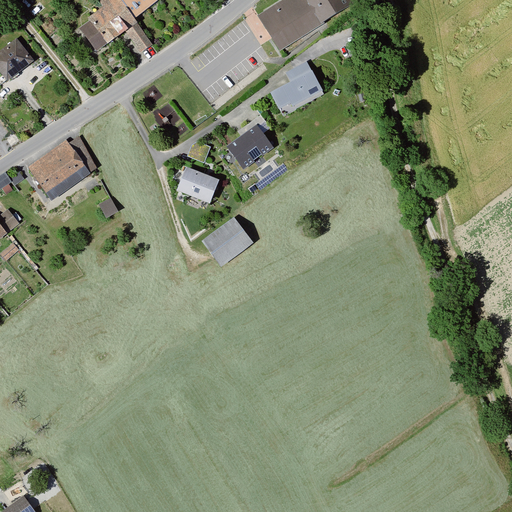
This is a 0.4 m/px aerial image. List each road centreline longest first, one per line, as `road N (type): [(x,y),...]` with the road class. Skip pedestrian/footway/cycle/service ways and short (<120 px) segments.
road 1 (track): [(377,0),(429,229),(511,444)]
road 2 (tertiary): [(244,0),(0,169)]
